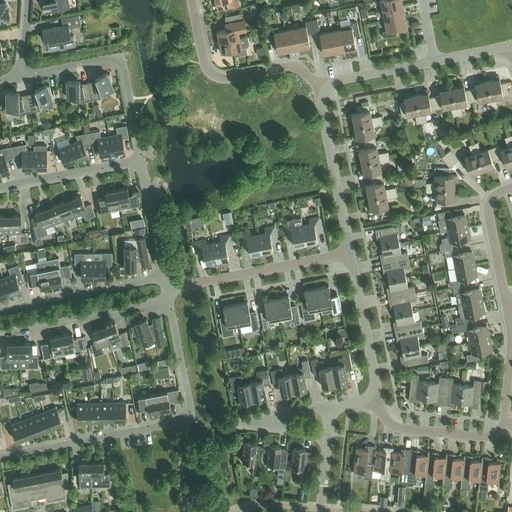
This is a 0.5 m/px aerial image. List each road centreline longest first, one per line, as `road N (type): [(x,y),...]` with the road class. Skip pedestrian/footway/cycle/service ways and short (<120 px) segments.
road 1 (residential): [(167,299),(189,417),(0,457)]
road 2 (residential): [(18,76),(118,61),(139,160)]
road 3 (residential): [(322,89),(289,67),(212,76),(191,0)]
road 4 (residential): [(166,290),(350,253)]
road 5 (residential): [(0,332),(167,299)]
road 6 (residential): [(350,253),(322,89)]
road 7 (residential): [(0,309),(161,277)]
road 8 (residential): [(502,426),(481,438),(395,428),(371,397)]
road 9 (residential): [(371,397),(350,253)]
road 10 (residential): [(0,187),(139,160)]
road 11 (residential): [(507,309),(488,211),(492,198),(511,187)]
